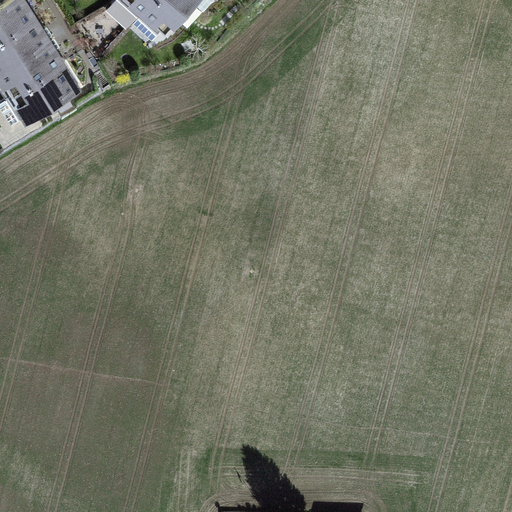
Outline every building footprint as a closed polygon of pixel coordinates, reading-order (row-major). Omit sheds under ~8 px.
[(0,35),(38,13),(30,0),(3,0),(0,2),(0,35)] [(152,0),(124,0),(140,14),(152,0)] [(190,0),(152,0),(140,14),(162,33),(190,0)] [(0,69),(53,37),(38,13),(0,35),(0,69)] [(68,62),(53,37),(0,69),(0,82),(9,97),(68,62)] [(82,86),(68,62),(9,97),(23,122),(82,86)]
